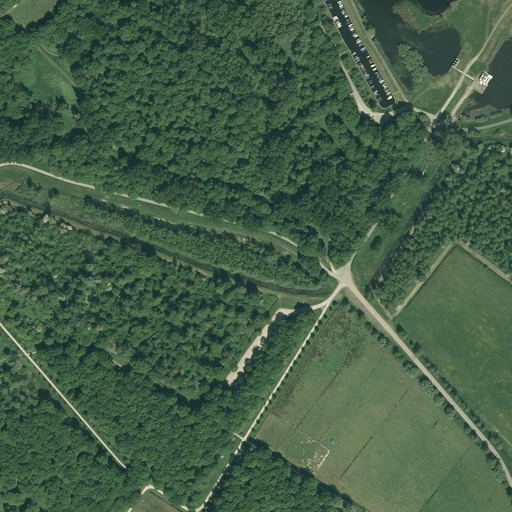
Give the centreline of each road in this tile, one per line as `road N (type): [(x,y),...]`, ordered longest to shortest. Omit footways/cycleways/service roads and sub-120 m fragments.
road 1 (unclassified): [(511,485),(494,451),(346,280)]
road 2 (unclassified): [(433,124),(346,274)]
road 3 (unclassified): [(308,0),(367,109),(384,115),(408,107)]
road 4 (track): [(230,386),(282,312),(322,304)]
